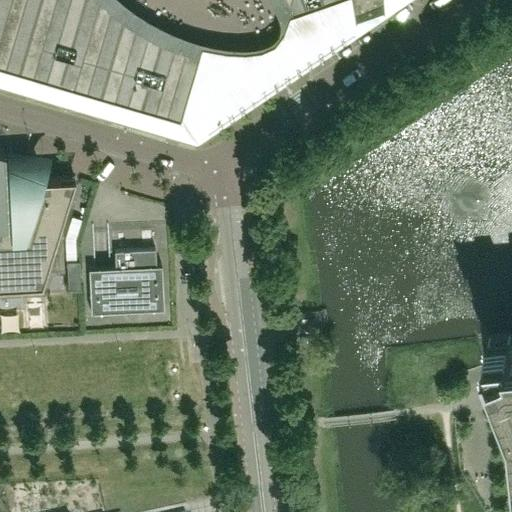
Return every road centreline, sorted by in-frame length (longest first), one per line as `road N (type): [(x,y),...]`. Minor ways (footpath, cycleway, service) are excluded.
road 1 (tertiary): [(263,511),(225,172)]
road 2 (tertiary): [(225,172),(236,147),(454,0)]
road 3 (residential): [(0,105),(225,172)]
